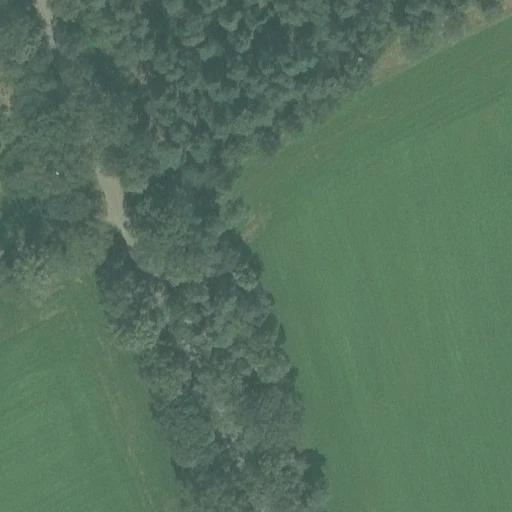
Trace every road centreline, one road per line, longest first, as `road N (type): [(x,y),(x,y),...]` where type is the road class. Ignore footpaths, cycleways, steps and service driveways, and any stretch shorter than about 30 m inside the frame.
road 1 (unclassified): [(268,511),(91,156),(31,0)]
road 2 (unknown): [(112,199),(0,255)]
